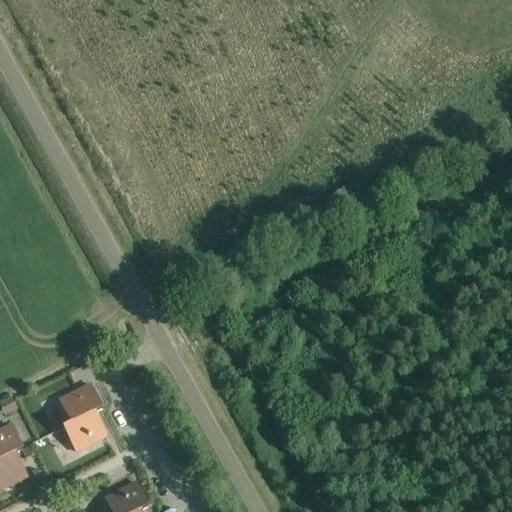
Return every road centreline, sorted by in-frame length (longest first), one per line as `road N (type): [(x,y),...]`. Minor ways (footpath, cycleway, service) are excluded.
road 1 (unclassified): [(161,346),(0,60)]
road 2 (unclassified): [(253,511),(161,346)]
road 3 (residential): [(154,447),(24,511)]
road 4 (residential): [(161,346),(113,372),(154,447)]
